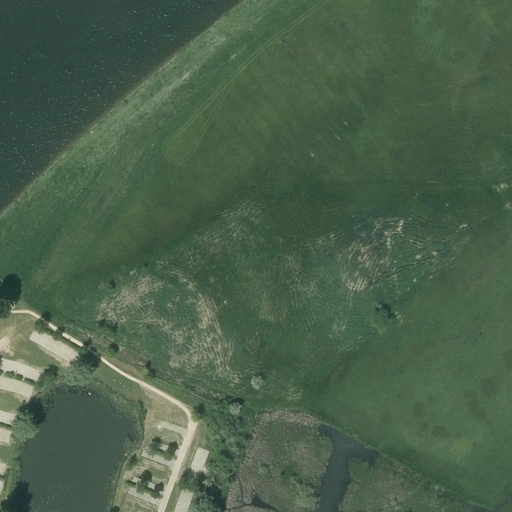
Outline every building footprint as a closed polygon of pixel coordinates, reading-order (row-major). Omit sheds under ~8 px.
[(38,345),(44,336),(36,331),(30,340),(38,345)] [(73,350),(71,355),(68,353),(64,364),(72,368),(79,354),(73,350)] [(15,395),(25,396),(26,385),(16,385),(15,395)] [(0,440),(5,442),(8,430),(0,427),(0,440)] [(188,453),(201,457),(208,435),(195,432),(188,453)] [(158,455),(155,465),(163,468),(167,458),(158,455)] [(161,492),(165,485),(157,481),(153,488),(161,492)] [(129,487),(125,496),(134,500),(138,490),(129,487)] [(142,503),(150,506),(153,497),(145,494),(142,503)]
